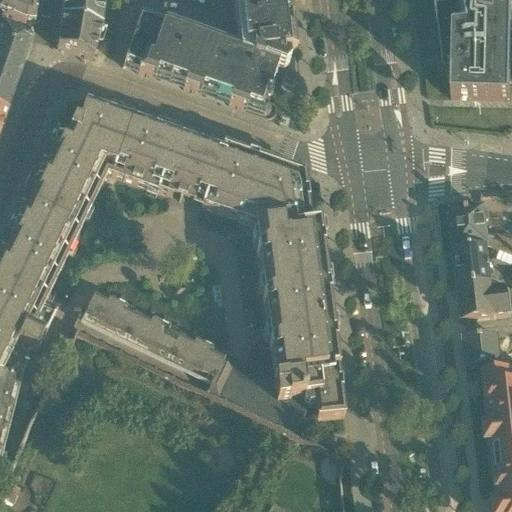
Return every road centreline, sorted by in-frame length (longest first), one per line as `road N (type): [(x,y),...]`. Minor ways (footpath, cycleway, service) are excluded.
road 1 (tertiary): [(353,163),(400,511)]
road 2 (residential): [(353,163),(316,158),(38,67)]
road 3 (tertiary): [(439,511),(400,190)]
road 4 (tertiary): [(335,0),(353,163)]
road 5 (tertiary): [(396,151),(375,0)]
road 6 (residential): [(0,183),(29,120),(38,67)]
